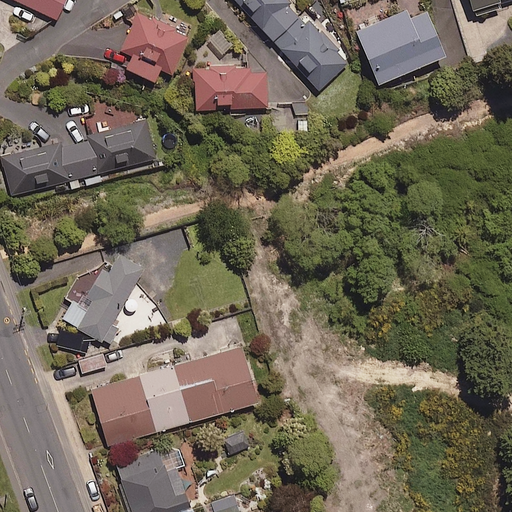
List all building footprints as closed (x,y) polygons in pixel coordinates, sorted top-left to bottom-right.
[(24,0),(54,13),(60,0),(24,0)] [(237,0),(268,34),(299,6),(293,0),(237,0)] [(374,75),(442,48),(423,0),(411,0),(354,23),(374,75)] [(511,0),(472,0),(476,11),(503,2),(502,0),(511,0)] [(169,68),(187,32),(136,7),(117,47),(127,52),(123,61),(152,75),(158,62),(169,68)] [(346,58),(311,19),(297,17),(275,38),(317,84),(346,58)] [(243,66),(243,62),(192,63),(193,102),(265,101),(264,66),(243,66)] [(55,188),(156,166),(145,115),(87,128),(89,136),(55,143),(54,139),(0,150),(0,152),(8,190),(53,180),(55,188)] [(109,318),(142,259),(116,245),(105,264),(98,260),(81,290),(74,286),(59,312),(107,339),(117,323),(109,318)] [(85,348),(88,332),(58,326),(55,343),(85,348)] [(106,441),(255,395),(237,337),(88,383),(106,441)] [(81,368),(105,361),(101,348),(77,355),(81,368)] [(192,511),(175,462),(182,459),(174,437),(113,458),(131,511),(192,511)] [(212,511),(223,511),(238,506),(231,489),(207,498),(212,511)]
